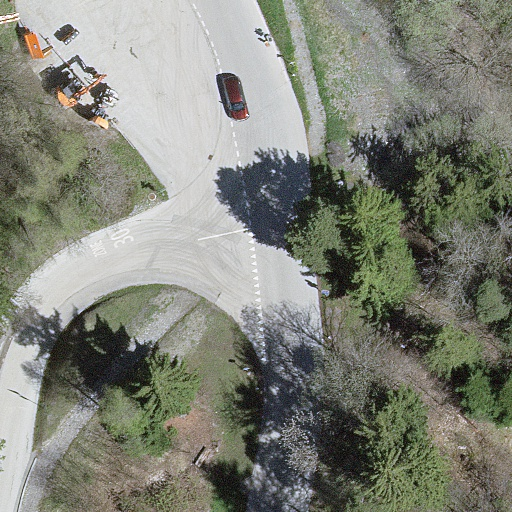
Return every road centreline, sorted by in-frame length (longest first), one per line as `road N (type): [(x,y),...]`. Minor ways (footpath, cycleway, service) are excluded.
road 1 (residential): [(281,257),(130,248),(37,304),(15,380),(0,483)]
road 2 (tertiary): [(281,257),(261,98),(217,0)]
road 3 (tertiary): [(270,511),(288,421),(281,257)]
